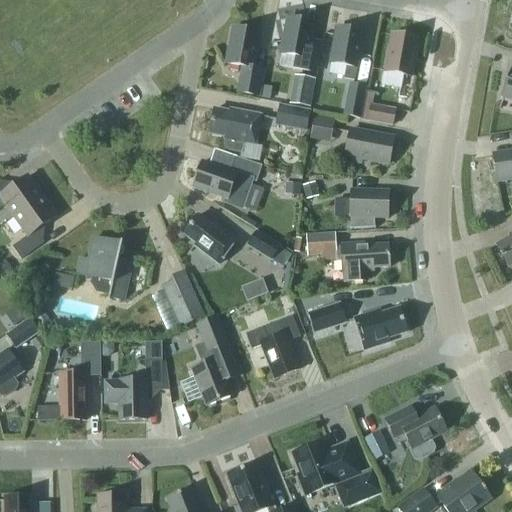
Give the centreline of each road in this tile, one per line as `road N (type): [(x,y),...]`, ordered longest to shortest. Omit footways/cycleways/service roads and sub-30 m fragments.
road 1 (residential): [(457,347),(180,457),(0,460)]
road 2 (residential): [(457,347),(435,256),(437,161),(464,14)]
road 3 (residential): [(0,145),(43,131),(217,0)]
